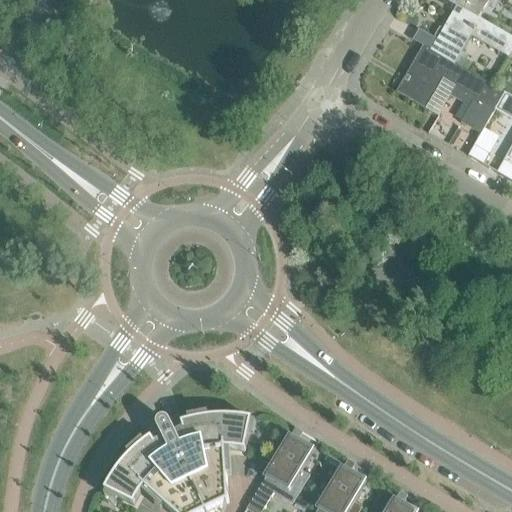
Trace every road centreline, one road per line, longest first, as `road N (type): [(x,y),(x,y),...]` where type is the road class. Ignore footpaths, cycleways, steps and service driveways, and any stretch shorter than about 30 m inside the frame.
road 1 (tertiary): [(511,489),(373,404),(237,302)]
road 2 (tertiary): [(46,511),(80,421),(159,311)]
road 3 (residential): [(319,96),(511,209)]
road 4 (tertiary): [(151,237),(0,119)]
road 5 (residential): [(227,227),(319,96)]
